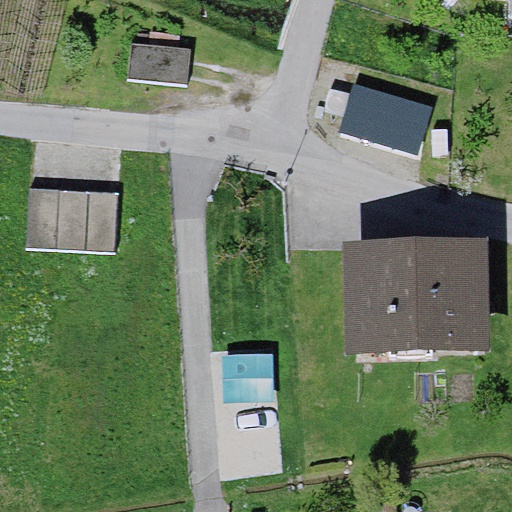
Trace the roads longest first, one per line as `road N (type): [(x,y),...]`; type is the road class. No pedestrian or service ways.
road 1 (residential): [(281,147),(0,114)]
road 2 (residential): [(511,223),(437,209),(281,147)]
road 3 (residential): [(281,147),(316,0)]
